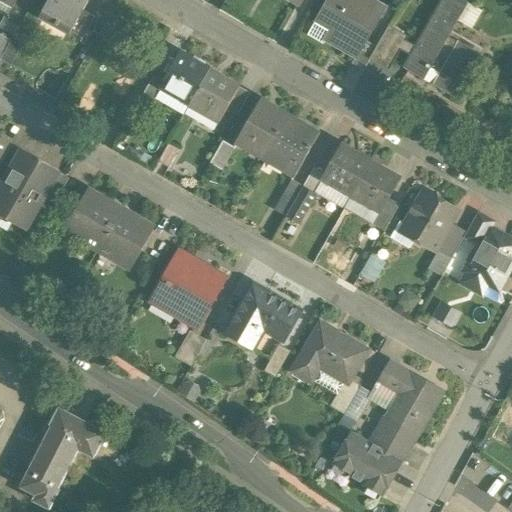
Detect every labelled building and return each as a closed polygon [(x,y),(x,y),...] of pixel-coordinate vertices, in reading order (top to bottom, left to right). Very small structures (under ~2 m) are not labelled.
[(53,0),(54,0),(53,0),(50,0),(40,19),(69,36),(83,14),(89,3),(83,0),(53,0)] [(386,9),(370,0),(329,0),(320,17),(334,25),(326,38),(328,39),(345,49),(344,50),(356,57),(358,58),(367,43),(386,9)] [(462,0),(443,0),(405,68),(455,96),(479,54),(449,36),(468,3),(462,0)] [(94,21),(83,14),(69,36),(81,43),(94,21)] [(320,17),(309,34),(325,45),(328,39),(326,38),(334,25),(320,17)] [(13,37),(20,24),(7,18),(1,31),(13,37)] [(377,48),(371,59),(390,70),(409,37),(389,26),(377,48)] [(0,60),(11,41),(0,34),(0,60)] [(367,43),(358,58),(356,57),(352,65),(364,71),(371,59),(377,48),(367,43)] [(164,82),(161,87),(162,88),(190,104),(210,71),(181,54),(164,82)] [(240,88),(210,71),(190,104),(190,105),(219,122),(227,109),(240,88)] [(164,82),(154,77),(141,99),(152,106),(162,88),(161,87),(164,82)] [(250,94),(240,88),(227,109),(238,115),(250,94)] [(261,100),(237,142),(266,159),(290,116),(275,107),(273,109),(262,103),(263,101),(261,100)] [(321,134),(290,116),(266,159),(296,178),(321,134)] [(0,139),(0,164),(10,146),(0,139)] [(223,141),(210,164),(222,171),(235,148),(223,141)] [(178,150),(168,144),(158,162),(168,167),(178,150)] [(342,146),(323,178),(352,195),(370,162),(342,146)] [(0,188),(0,212),(27,228),(45,196),(58,172),(21,151),(0,188)] [(370,162),(352,195),(380,211),(382,212),(389,199),(400,180),(370,162)] [(58,172),(45,196),(55,202),(69,178),(58,172)] [(304,187),(292,180),(276,209),(287,216),(304,187)] [(316,194),(304,187),(287,216),(287,217),(299,224),(316,194)] [(121,209),(87,190),(64,231),(97,250),(121,209)] [(456,211),(438,200),(436,194),(429,195),(425,193),(418,205),(415,203),(409,213),(413,215),(406,226),(418,233),(416,238),(434,249),(435,247),(448,225),(456,211)] [(389,199),(382,212),(380,211),(373,225),(384,231),(399,205),(389,199)] [(155,228),(121,209),(97,250),(131,269),(155,228)] [(494,223),(477,214),(465,235),(464,236),(481,246),(489,230),(490,230),(494,223)] [(465,235),(448,225),(435,247),(452,257),(464,236),(465,235)] [(481,246),(479,250),(474,251),(469,260),(470,266),(477,270),(479,277),(498,288),(511,261),(511,242),(490,230),(489,230),(481,246)] [(204,265),(180,251),(151,299),(197,326),(226,278),(213,270),(213,271),(204,266),(204,265)] [(477,270),(470,266),(469,260),(460,276),(475,286),(479,277),(477,270)] [(253,283),(225,332),(249,345),(259,326),(284,340),(300,311),(253,283)] [(456,317),(445,311),(439,322),(450,328),(456,317)] [(368,351),(320,323),(292,370),(311,381),(321,365),(347,380),(351,382),(351,380),(368,351)] [(190,330),(175,357),(191,366),(206,339),(190,330)] [(280,344),(264,371),(276,377),(291,351),(280,344)] [(442,393),(390,363),(379,382),(399,394),(386,416),(418,434),(442,393)] [(351,382),(347,380),(331,406),(345,414),(361,386),(351,380),(351,382)] [(60,409),(52,425),(53,426),(27,475),(29,476),(24,487),(21,485),(20,487),(37,496),(34,500),(50,509),(61,489),(59,488),(79,450),(94,457),(107,433),(60,409)] [(418,434),(386,416),(377,433),(378,434),(372,444),(402,461),(418,434)] [(372,444),(352,432),(335,463),(353,473),(352,475),(365,483),(365,484),(384,495),(403,462),(402,461),(372,444)]
